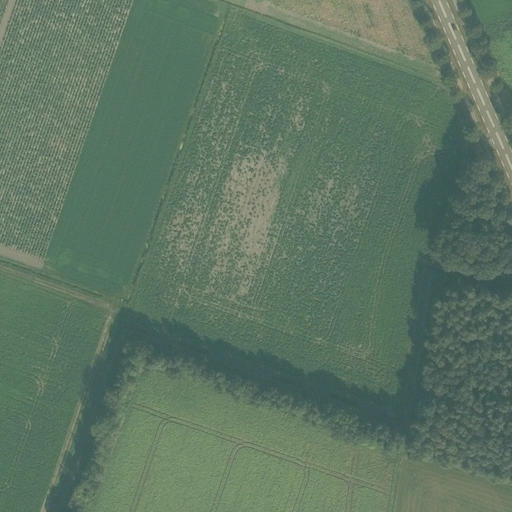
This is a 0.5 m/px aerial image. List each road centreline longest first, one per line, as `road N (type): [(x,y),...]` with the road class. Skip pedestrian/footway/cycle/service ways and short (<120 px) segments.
road 1 (primary): [(511,161),(441,0)]
road 2 (track): [(117,310),(0,267)]
